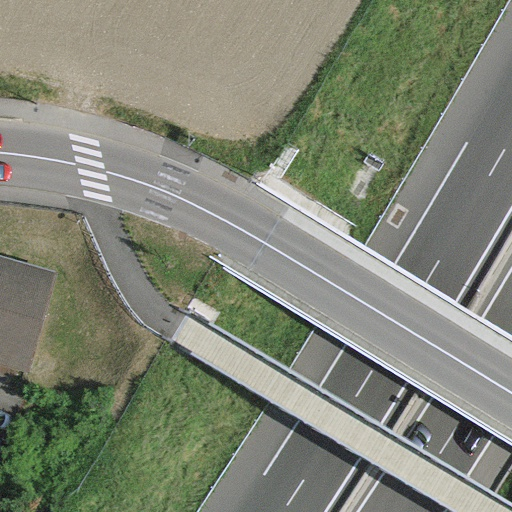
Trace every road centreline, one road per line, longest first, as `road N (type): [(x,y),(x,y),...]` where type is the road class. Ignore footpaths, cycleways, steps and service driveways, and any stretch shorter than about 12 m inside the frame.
road 1 (tertiary): [(511,393),(264,241),(106,175),(0,155)]
road 2 (motorway): [(511,133),(280,511)]
road 3 (motorway): [(405,511),(511,343)]
